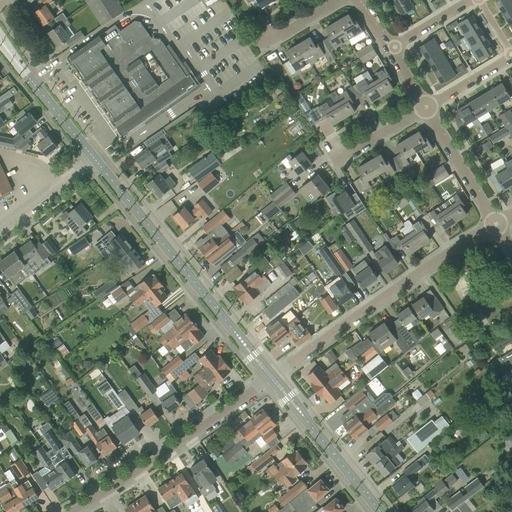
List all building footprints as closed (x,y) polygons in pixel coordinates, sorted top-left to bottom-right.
[(34,13),(43,25),(54,18),(49,11),(56,6),(52,0),(45,5),(34,13)] [(85,0),(101,25),(123,11),(116,0),(85,0)] [(245,0),(248,4),(254,0),(256,0),(261,8),(274,1),(273,0),(245,0)] [(390,0),(400,16),(413,8),(408,0),(390,0)] [(511,0),(497,0),(495,2),(502,14),(511,7),(511,0)] [(511,7),(502,14),(509,26),(511,24),(511,7)] [(348,14),(337,21),(345,35),(350,32),(353,37),(362,31),(356,21),(353,22),(348,14)] [(458,25),(464,37),(479,28),(472,16),(458,24),(457,24),(458,25)] [(48,33),(58,47),(66,41),(70,47),(84,37),(80,31),(69,38),(63,30),(70,25),(67,20),(60,25),(59,25),(48,33)] [(122,138),(197,85),(169,45),(166,47),(162,42),(160,39),(151,38),(140,22),(134,21),(120,31),(115,25),(66,59),(115,127),(118,130),(117,131),(122,138)] [(330,36),(323,41),(330,52),(335,49),(334,48),(343,43),(339,38),(345,35),(337,21),(325,28),(330,36)] [(451,24),(445,27),(448,31),(458,25),(457,24),(458,24),(456,21),(451,24)] [(464,37),(472,49),(486,40),(479,28),(464,37)] [(310,37),(298,44),(310,63),(309,63),(311,65),(317,62),(315,59),(323,55),(324,56),(328,63),(334,60),(330,52),(323,41),(315,45),(310,37)] [(419,47),(426,59),(441,50),(433,39),(419,47)] [(486,40),(472,49),(479,61),(494,52),(486,40)] [(310,63),(298,44),(287,51),(292,59),(284,64),(291,75),(296,72),(296,71),(304,66),(309,63),(310,63)] [(356,53),(359,58),(373,49),(370,44),(356,53)] [(373,49),(359,58),(363,64),(377,55),(373,49)] [(426,59),(433,71),(448,62),(441,50),(426,59)] [(467,51),(462,55),(465,60),(470,56),(467,51)] [(448,62),(433,71),(441,84),(455,75),(448,62)] [(379,78),(373,82),(382,95),(393,89),(388,80),(391,79),(385,68),(376,73),(379,78)] [(340,70),(333,74),(335,78),(342,74),(340,70)] [(356,84),(351,87),(358,99),(365,94),(370,102),(382,95),(373,82),(367,71),(362,74),(365,80),(357,85),(356,84)] [(313,80),(310,82),(312,85),(316,83),(320,80),(317,75),(313,78),(313,80)] [(501,83),(490,90),(499,105),(510,98),(501,83)] [(329,94),(335,105),(343,118),(355,111),(350,103),(358,99),(351,87),(345,91),(346,91),(337,96),(334,91),(329,94)] [(0,125),(3,123),(0,117),(0,112),(12,104),(8,98),(13,95),(9,90),(0,96),(0,125)] [(490,90),(479,97),(488,111),(499,105),(490,90)] [(336,106),(335,105),(329,108),(326,103),(318,108),(318,107),(311,111),(301,93),(294,97),(311,126),(327,117),(332,125),(336,123),(343,118),(336,106)] [(479,97),(467,104),(476,118),(488,111),(479,97)] [(476,118),(467,104),(463,106),(462,105),(456,108),(457,110),(456,110),(465,125),(472,121),(482,138),(486,135),(481,126),(476,118)] [(29,129),(37,122),(29,113),(13,126),(20,134),(25,140),(28,137),(28,138),(33,134),(29,129)] [(509,122),(504,113),(498,116),(504,125),(509,122)] [(486,123),(481,126),(486,135),(492,132),(486,123)] [(37,145),(45,156),(57,146),(43,129),(37,134),(43,141),(37,145)] [(419,131),(407,138),(416,152),(421,149),(424,154),(433,149),(427,138),(424,140),(419,131)] [(0,136),(0,145),(14,149),(25,140),(20,134),(12,139),(0,136)] [(25,140),(14,149),(24,151),(33,144),(28,138),(28,137),(25,140)] [(401,153),(393,158),(400,169),(405,166),(405,165),(413,160),(410,155),(416,152),(407,138),(396,145),(401,153)] [(171,156),(164,146),(160,140),(148,148),(134,157),(142,169),(155,160),(158,165),(171,156)] [(489,140),(481,145),(484,152),(493,147),(489,140)] [(188,169),(197,181),(219,165),(220,164),(212,152),(188,169)] [(294,178),(311,164),(301,152),(293,159),(289,155),(281,161),(286,168),(289,168),(292,166),(294,169),(289,173),(294,178)] [(380,154),(369,161),(377,175),(383,172),(386,177),(394,172),(394,173),(400,169),(393,158),(385,162),(380,154)] [(169,167),(165,161),(155,167),(159,174),(169,167)] [(377,175),(369,161),(357,168),(362,176),(353,182),(360,194),(367,189),(366,188),(375,183),(372,178),(377,175)] [(511,184),(511,177),(504,163),(492,170),(491,168),(485,171),(492,183),(498,180),(503,190),(511,184)] [(428,174),(432,179),(446,170),(442,165),(428,174)] [(0,195),(11,190),(0,166),(0,195)] [(446,170),(432,179),(435,184),(449,176),(446,170)] [(198,183),(206,193),(218,182),(211,173),(198,183)] [(169,176),(164,180),(159,174),(146,184),(158,198),(175,184),(169,176)] [(311,192),(315,197),(327,187),(317,175),(300,189),(305,196),(311,192)] [(271,196),(275,201),(290,189),(286,183),(271,196)] [(290,189),(275,201),(279,207),(295,194),(290,189)] [(343,213),(348,220),(365,208),(357,195),(350,199),(345,191),(336,196),(334,192),(325,198),(332,208),(336,205),(342,214),(343,213)] [(457,194),(443,204),(456,222),(467,214),(461,206),(464,204),(457,194)] [(195,208),(188,214),(183,208),(173,216),(183,228),(201,214),(204,218),(212,211),(202,200),(194,206),(195,208)] [(280,209),(274,201),(261,212),(268,220),(280,209)] [(82,226),(92,217),(80,203),(68,214),(73,220),(69,223),(68,223),(66,224),(77,237),(86,231),(82,226)] [(430,212),(424,216),(432,226),(439,221),(445,229),(456,222),(443,204),(430,213),(430,212)] [(195,243),(205,256),(231,236),(221,225),(229,219),(223,211),(203,227),(208,235),(202,239),(201,238),(195,243)] [(403,224),(404,227),(404,226),(419,247),(430,239),(424,232),(432,226),(424,216),(419,219),(420,220),(412,225),(408,220),(403,224)] [(372,249),(353,220),(346,224),(365,253),(372,249)] [(345,225),(342,228),(345,232),(343,233),(349,242),(355,239),(345,225)] [(404,226),(404,227),(399,230),(401,233),(393,238),(392,237),(387,241),(395,252),(402,247),(408,255),(419,247),(404,226)] [(111,231),(100,241),(111,255),(116,261),(132,248),(121,234),(116,237),(111,231)] [(300,235),(296,238),(301,244),(305,241),(300,235)] [(231,236),(205,256),(212,264),(213,263),(215,265),(239,247),(233,240),(234,240),(231,236)] [(229,260),(234,266),(259,245),(252,237),(243,245),(244,247),(229,260)] [(43,243),(52,256),(59,250),(49,238),(43,243)] [(85,238),(69,249),(73,254),(89,243),(85,238)] [(30,241),(15,252),(23,263),(24,262),(25,263),(24,264),(25,264),(28,268),(37,262),(37,263),(49,255),(39,242),(34,246),(30,241)] [(378,261),(385,272),(398,264),(392,255),(390,253),(385,245),(379,249),(379,250),(373,254),(378,261)] [(116,261),(115,262),(115,263),(123,271),(121,273),(124,277),(137,269),(145,264),(145,263),(140,258),(132,248),(116,261)] [(333,254),(345,272),(352,266),(340,249),(333,254)] [(232,289),(238,297),(264,276),(273,268),(282,261),(273,250),(264,257),(268,262),(246,279),(245,278),(232,289)] [(15,252),(15,251),(0,262),(0,267),(7,277),(9,277),(15,285),(24,279),(18,270),(25,264),(24,264),(25,263),(24,262),(23,263),(15,252)] [(283,262),(282,261),(273,268),(282,280),(291,273),(283,262)] [(356,276),(355,277),(363,288),(377,278),(369,267),(364,261),(358,264),(352,269),(356,276)] [(333,267),(340,278),(346,274),(339,263),(333,267)] [(126,294),(133,302),(159,281),(154,275),(150,275),(126,294)] [(264,276),(238,297),(245,305),(259,294),(258,294),(269,285),(266,281),(268,280),(264,276)] [(345,285),(341,278),(335,282),(331,278),(326,281),(330,286),(329,287),(341,304),(353,295),(345,285)] [(159,281),(133,302),(137,307),(149,297),(152,301),(156,306),(166,297),(162,292),(163,291),(164,287),(159,281)] [(273,295),(265,301),(269,306),(287,291),(292,287),(288,283),(277,292),(273,295)] [(94,294),(98,300),(112,291),(108,285),(94,294)] [(111,293),(117,302),(127,295),(121,287),(111,293)] [(15,301),(23,312),(32,306),(18,288),(10,295),(11,296),(12,298),(15,301)] [(269,306),(262,311),(269,319),(294,299),(287,291),(269,306)] [(11,296),(6,300),(10,304),(15,301),(12,298),(11,296)] [(332,302),(327,296),(320,301),(325,307),(332,302)] [(412,304),(418,313),(421,318),(428,313),(431,317),(443,309),(435,297),(427,302),(423,297),(412,304)] [(396,315),(402,323),(404,326),(410,322),(414,327),(420,323),(408,307),(396,315)] [(164,338),(167,342),(192,322),(186,314),(181,318),(174,309),(166,316),(164,314),(152,324),(157,330),(171,319),(174,323),(173,325),(174,326),(162,336),(164,338)] [(265,330),(271,337),(296,317),(293,313),(281,323),(278,319),(265,330)] [(131,324),(136,332),(149,322),(143,314),(131,324)] [(296,317),(271,337),(278,345),(290,335),(293,338),(292,339),(297,346),(312,336),(307,329),(305,330),(299,322),(300,322),(296,317)] [(192,322),(167,342),(163,346),(169,352),(179,344),(185,351),(196,343),(204,336),(192,322)] [(369,334),(375,342),(380,350),(395,339),(384,324),(369,334)] [(449,328),(455,338),(460,335),(453,325),(449,328)] [(398,332),(402,338),(410,349),(417,344),(405,328),(398,332)] [(438,328),(432,333),(437,340),(443,335),(438,328)] [(511,333),(492,346),(495,351),(509,343),(510,344),(511,343),(511,333)] [(410,349),(402,338),(395,343),(403,353),(410,349)] [(2,343),(0,344),(0,352),(1,353),(10,347),(6,341),(2,343)] [(60,357),(68,351),(63,343),(55,349),(60,357)] [(361,368),(370,380),(388,366),(378,354),(372,347),(365,352),(371,360),(361,368)] [(198,373),(193,376),(199,383),(225,362),(220,356),(217,355),(216,356),(211,350),(210,349),(199,358),(198,359),(199,359),(204,367),(197,372),(198,373)] [(330,351),(325,355),(330,363),(336,359),(330,351)] [(166,376),(183,362),(178,356),(161,369),(166,375),(166,376)] [(500,357),(492,362),(495,368),(504,363),(500,357)] [(183,362),(170,373),(175,379),(177,377),(186,370),(189,368),(183,362)] [(198,384),(187,393),(196,404),(208,394),(207,392),(212,387),(210,385),(216,380),(218,382),(229,373),(230,368),(225,362),(199,383),(198,384)] [(311,386),(316,392),(342,371),(338,366),(331,372),(328,369),(323,373),(318,366),(307,375),(312,381),(311,382),(311,386)] [(402,371),(406,377),(412,372),(408,366),(402,371)] [(60,377),(69,389),(75,384),(71,378),(72,377),(64,367),(61,370),(59,367),(55,371),(59,377),(60,377)] [(35,390),(46,382),(37,370),(27,378),(35,390)] [(342,371),(316,392),(321,398),(325,398),(329,404),(342,394),(337,388),(348,379),(344,374),(342,371)] [(136,379),(148,396),(149,397),(155,392),(157,390),(144,373),(141,375),(136,379)] [(159,397),(158,398),(161,403),(168,412),(180,404),(174,396),(174,395),(177,392),(171,384),(167,387),(169,390),(166,392),(159,397)] [(49,405),(56,394),(47,387),(39,398),(49,405)] [(129,411),(117,395),(112,388),(105,393),(118,411),(120,410),(125,406),(128,411),(129,411)] [(136,406),(124,389),(117,395),(129,411),(136,406)] [(342,425),(349,432),(374,412),(392,397),(389,393),(383,393),(371,403),(360,390),(345,402),(347,404),(355,414),(342,425)] [(14,396),(10,399),(14,406),(19,403),(14,396)] [(102,417),(97,410),(93,405),(87,409),(96,421),(102,417)] [(158,419),(153,410),(151,408),(145,412),(141,406),(136,410),(147,427),(158,419)] [(244,437),(269,417),(263,409),(250,419),(250,420),(242,426),(234,432),(234,433),(229,437),(235,444),(244,437)] [(374,412),(349,432),(355,440),(368,429),(365,426),(377,416),(374,412)] [(374,424),(380,431),(392,421),(387,414),(374,424)] [(79,420),(86,431),(103,456),(116,447),(103,428),(97,432),(92,424),(91,424),(85,416),(79,420)] [(132,424),(127,417),(119,422),(116,419),(112,422),(108,416),(103,419),(116,436),(117,435),(123,443),(126,441),(128,443),(133,439),(132,437),(139,432),(133,423),(132,424)] [(408,439),(417,451),(441,433),(450,427),(441,416),(433,423),(431,421),(408,439)] [(266,443),(277,435),(272,429),(271,431),(270,429),(275,424),(269,417),(244,437),(250,445),(261,436),(266,443)] [(80,435),(86,431),(79,420),(78,419),(71,423),(80,435)] [(10,429),(4,433),(11,443),(17,440),(10,429)] [(82,449),(69,431),(59,438),(67,449),(69,447),(80,462),(83,460),(87,466),(98,458),(89,445),(82,449)] [(398,452),(404,448),(400,444),(397,446),(392,439),(389,442),(386,438),(366,454),(384,476),(404,460),(398,452)] [(222,456),(230,466),(247,452),(239,442),(222,456)] [(55,468),(51,461),(41,447),(34,452),(45,467),(38,472),(37,471),(32,475),(42,491),(49,487),(51,490),(61,484),(60,483),(64,481),(55,468)] [(76,474),(67,460),(66,460),(59,449),(54,452),(57,457),(51,461),(55,468),(64,481),(76,474)] [(267,451),(251,464),(257,472),(273,459),(267,451)] [(272,473),(276,478),(302,457),(297,451),(293,451),(283,459),(283,460),(277,464),(279,467),(272,473)] [(392,485),(401,496),(413,485),(408,479),(430,461),(424,454),(410,466),(402,472),(405,475),(392,485)] [(19,457),(9,463),(15,472),(16,471),(19,475),(27,470),(24,465),(25,465),(19,457)] [(302,457),(276,478),(280,483),(282,481),(287,487),(297,480),(296,479),(298,477),(296,475),(306,467),(307,463),(302,457)] [(215,477),(211,472),(211,471),(203,459),(190,467),(199,480),(204,487),(199,490),(204,497),(215,489),(209,480),(215,477)] [(182,473),(170,481),(183,501),(182,501),(186,507),(199,499),(182,473)] [(447,488),(457,481),(452,475),(442,482),(441,480),(433,487),(435,488),(425,497),(424,496),(417,503),(418,504),(412,509),(413,511),(430,511),(433,510),(428,504),(440,495),(440,496),(448,489),(447,488)] [(483,487),(477,478),(464,487),(468,492),(463,495),(459,491),(445,501),(452,510),(483,487)] [(276,511),(292,511),(295,510),(296,511),(305,511),(318,502),(318,503),(325,498),(322,495),(329,490),(320,479),(308,490),(306,488),(276,511)] [(18,496),(24,506),(38,497),(32,488),(28,480),(19,486),(16,481),(12,484),(11,484),(14,489),(18,496)] [(278,499),(284,506),(307,487),(301,480),(278,499)] [(183,501),(170,481),(157,489),(170,509),(182,501),(183,501)] [(11,484),(10,482),(4,485),(6,488),(0,491),(0,499),(1,501),(0,502),(0,503),(4,510),(6,509),(7,511),(13,511),(24,506),(18,496),(11,484)] [(155,511),(145,496),(135,503),(141,511),(155,511)] [(339,511),(344,508),(340,503),(340,502),(338,500),(337,499),(335,498),(323,508),(322,506),(314,511),(339,511)] [(126,511),(141,511),(135,503),(125,509),(126,511)]
